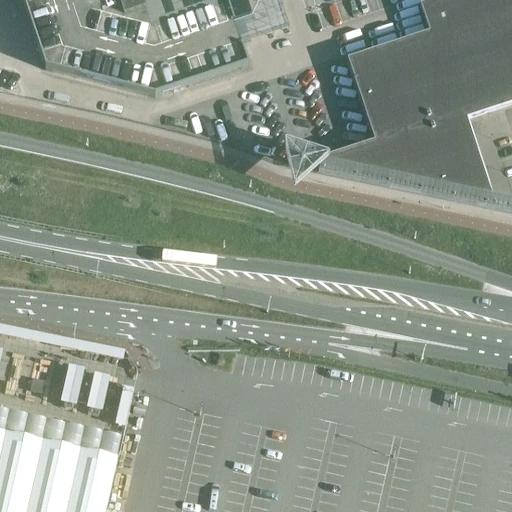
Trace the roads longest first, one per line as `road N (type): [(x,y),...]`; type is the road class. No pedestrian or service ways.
road 1 (primary): [(511,286),(222,196),(0,142)]
road 2 (primary): [(511,306),(263,269),(75,253)]
road 3 (primary): [(75,253),(217,293),(494,347)]
road 4 (primary): [(0,304),(319,346)]
road 5 (unclassified): [(319,346),(511,390)]
road 6 (primary): [(319,346),(494,347)]
